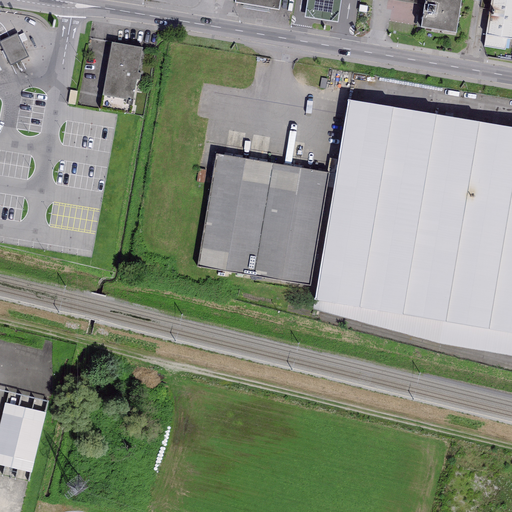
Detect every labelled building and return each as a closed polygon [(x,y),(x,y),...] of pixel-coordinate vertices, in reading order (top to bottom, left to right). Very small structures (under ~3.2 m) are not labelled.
[(279,0),(234,0),(234,4),(277,11),(279,0)] [(341,0),(307,0),(305,17),(338,22),(341,0)] [(457,0),(422,0),(418,27),(452,33),(457,0)] [(511,4),(490,1),(484,39),(511,42),(511,4)] [(17,34),(0,42),(0,44),(11,67),(29,58),(17,34)] [(140,49),(112,44),(102,97),(130,103),(140,49)] [(511,131),(349,102),(314,302),(511,334),(511,131)] [(326,170),(215,150),(195,263),(306,283),(326,170)] [(511,356),(511,334),(314,302),(313,311),(439,344),(511,356)] [(33,480),(49,399),(23,394),(22,403),(6,400),(0,431),(0,462),(7,464),(5,474),(33,480)]
